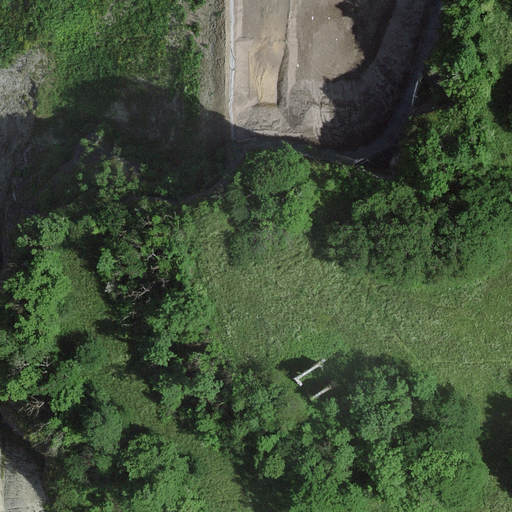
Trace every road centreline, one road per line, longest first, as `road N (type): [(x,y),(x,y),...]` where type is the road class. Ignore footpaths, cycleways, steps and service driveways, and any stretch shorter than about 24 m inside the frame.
road 1 (track): [(511,250),(495,273),(447,295),(402,294),(355,270),(246,271)]
road 2 (track): [(506,0),(511,123)]
